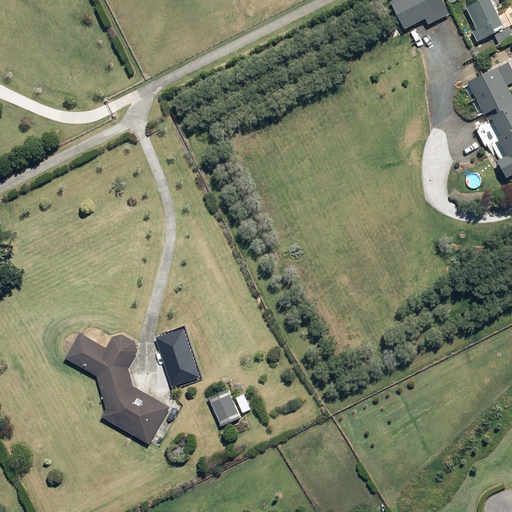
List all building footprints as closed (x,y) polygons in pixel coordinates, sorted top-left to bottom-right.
[(407,31),(428,20),(430,25),(451,15),(443,0),(398,0),(393,3),(407,31)] [(481,0),(467,7),(478,29),(474,32),(479,42),(495,34),(500,44),(511,38),(511,33),(509,27),(507,28),(492,0),(481,0)] [(499,137),(509,156),(500,161),(508,178),(511,175),(511,92),(499,67),(469,82),(486,115),(498,109),(500,113),(493,116),(503,135),(499,137)] [(108,349),(82,334),(67,359),(99,377),(108,410),(103,418),(151,445),(172,408),(135,387),(130,368),(139,352),(137,343),(123,335),(114,338),(108,349)] [(210,399),(223,427),(242,419),(230,390),(210,399)] [(246,395),(238,398),(245,414),(252,410),(246,395)]
